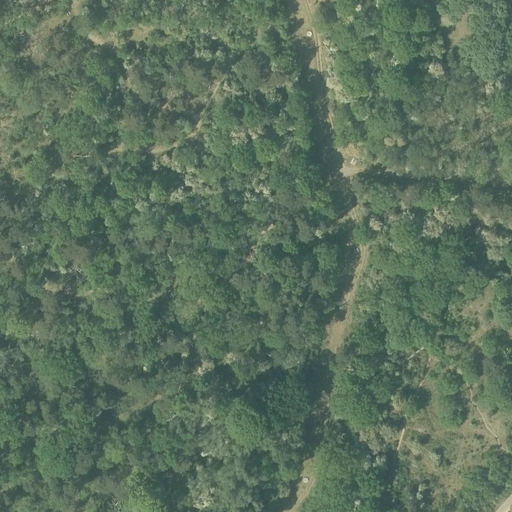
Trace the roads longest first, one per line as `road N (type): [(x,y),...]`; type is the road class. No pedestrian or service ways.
road 1 (track): [(285,511),(306,468),(348,255),(339,159),(298,0)]
road 2 (track): [(196,118),(181,144),(99,154),(66,178),(0,146)]
road 3 (track): [(44,289),(42,342),(22,401),(20,446),(0,483)]
road 4 (track): [(186,311),(146,295),(98,290),(0,298)]
road 5 (track): [(71,0),(83,34),(111,51),(134,96),(196,118)]
road 6 (track): [(339,159),(511,176)]
road 7 (track): [(60,431),(121,423),(197,367)]
